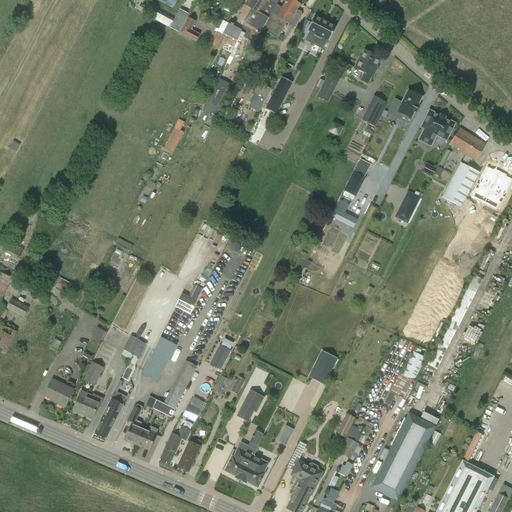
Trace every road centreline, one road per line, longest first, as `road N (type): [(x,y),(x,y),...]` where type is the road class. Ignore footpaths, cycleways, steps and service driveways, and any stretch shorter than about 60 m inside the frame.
road 1 (primary): [(234,511),(0,411)]
road 2 (residential): [(511,150),(339,0)]
